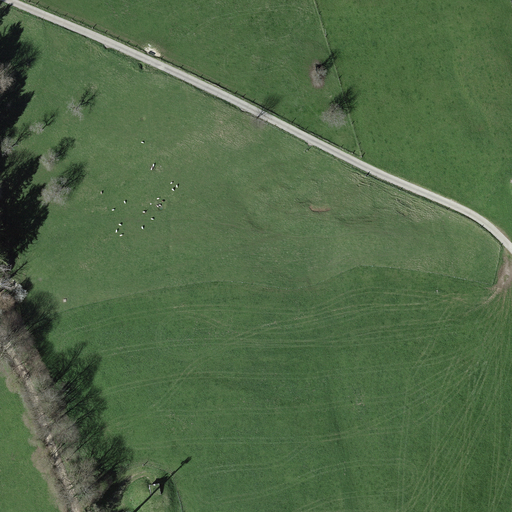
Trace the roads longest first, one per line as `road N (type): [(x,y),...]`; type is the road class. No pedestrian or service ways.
road 1 (track): [(5,0),(175,71),(469,214),(511,251)]
road 2 (track): [(0,334),(55,428),(77,511)]
